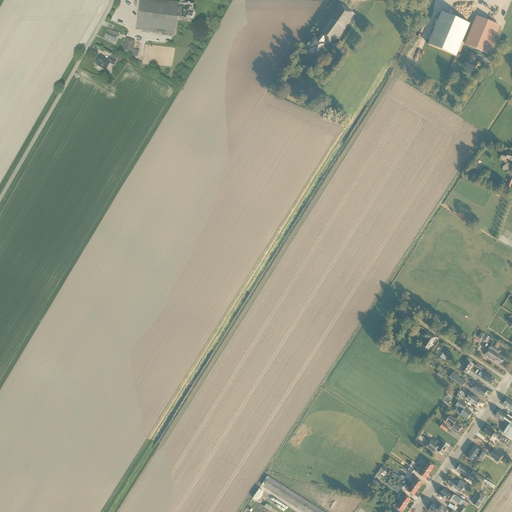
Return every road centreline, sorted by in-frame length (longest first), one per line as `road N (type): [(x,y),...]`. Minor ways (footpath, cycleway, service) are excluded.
road 1 (unclassified): [(0,198),(112,0)]
road 2 (unclassified): [(416,511),(511,376)]
